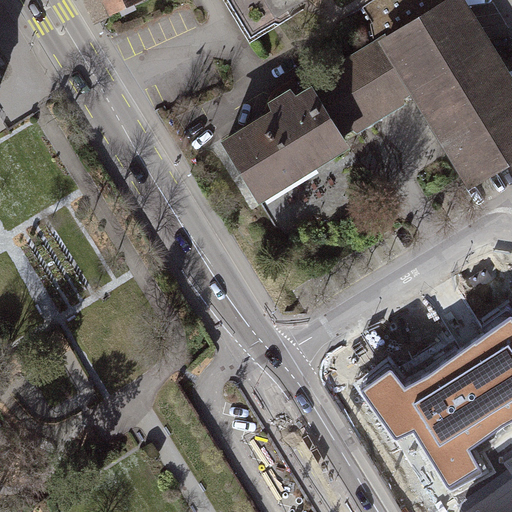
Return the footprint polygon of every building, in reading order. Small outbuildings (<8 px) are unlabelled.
[(85,0),(91,11),(104,5),(111,19),(148,1),(147,0),(85,0)] [(241,0),(258,29),(309,0),(241,0)] [(511,82),(460,0),(456,0),(314,87),(345,140),(416,99),(472,188),(511,163),(511,82)] [(314,87),(221,141),(263,214),(356,160),(345,140),(314,87)] [(511,317),(507,310),(479,330),(485,337),(426,378),(406,389),(388,367),(358,390),(395,440),(414,432),(450,493),(484,475),(469,452),(495,432),(511,423),(511,317)]
